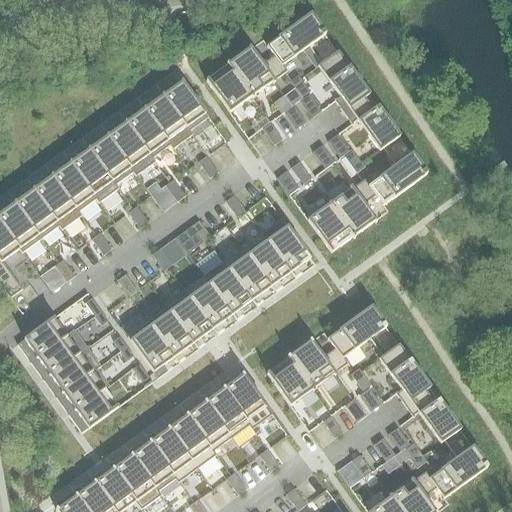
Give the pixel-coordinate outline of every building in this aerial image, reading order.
[(275,57),(261,67),(273,82),(286,72),(282,66),(309,47),(325,35),(311,15),(267,46),(275,57)] [(228,63),(227,64),(251,97),(273,82),(261,67),(249,50),(229,65),(228,63)] [(338,52),(318,67),(340,98),(335,102),(343,113),(369,95),(338,52)] [(227,66),(206,81),(229,114),(251,97),(227,64),(226,64),(227,66)] [(298,76),(289,82),(296,90),(304,84),(298,76)] [(172,94),(165,99),(186,128),(205,114),(182,83),(170,92),(172,94)] [(304,84),(296,90),(302,98),(310,92),(304,84)] [(369,95),(343,113),(351,125),(357,120),(379,152),(399,137),(369,95)] [(153,107),(146,112),(167,142),(186,128),(165,99),(163,97),(152,105),(153,107)] [(135,121),(128,126),(149,155),(167,142),(146,112),(145,110),(133,118),(135,121)] [(270,123),(262,129),(268,138),(276,132),(270,123)] [(116,134),(109,139),(131,169),(149,155),(128,126),(126,124),(115,132),(116,134)] [(276,132),(268,138),(274,146),(282,140),(276,132)] [(98,147),(91,152),(112,182),(131,169),(109,139),(108,137),(96,145),(98,147)] [(79,161),(72,166),(94,195),(112,182),(91,152),(89,150),(78,159),(79,161)] [(352,151),(344,157),(350,165),(358,159),(352,151)] [(364,180),(351,190),(362,205),(375,195),(383,206),(427,174),(412,154),(412,155),(396,166),(369,186),(364,180)] [(206,156),(198,162),(204,171),(212,165),(206,156)] [(358,159),(350,165),(356,174),(364,168),(358,159)] [(299,163),(290,169),(296,177),(305,171),(299,163)] [(61,174),(54,179),(75,209),(94,195),(72,166),(71,164),(59,172),(61,174)] [(212,165),(204,171),(210,179),(218,173),(212,165)] [(305,171),(296,177),(303,185),(311,179),(305,171)] [(42,187),(35,193),(57,222),(75,209),(54,179),(52,177),(41,185),(42,187)] [(173,180),(165,186),(171,194),(179,188),(173,180)] [(179,188),(171,194),(177,202),(185,197),(179,188)] [(351,190),(329,205),(354,239),(354,238),(353,237),(374,222),(362,205),(351,190)] [(24,201),(17,206),(38,236),(57,222),(35,193),(34,191),(22,199),(24,201)] [(233,196),(225,202),(231,210),(239,204),(233,196)] [(6,214),(0,218),(0,221),(20,249),(38,236),(17,206),(15,204),(4,212),(6,214)] [(239,204),(231,210),(237,218),(245,212),(239,204)] [(329,205),(307,221),(331,253),(352,238),(353,239),(354,239),(329,205)] [(136,207),(128,213),(134,221),(142,215),(136,207)] [(142,215),(134,221),(140,229),(148,223),(142,215)] [(0,284),(11,300),(23,291),(2,262),(20,249),(0,221),(0,284)] [(199,221),(190,227),(196,235),(205,230),(199,221)] [(287,227),(267,242),(289,272),(297,266),(298,267),(310,259),(287,227)] [(205,230),(196,235),(202,244),(211,238),(205,230)] [(99,233),(91,239),(97,248),(105,242),(99,233)] [(105,242),(97,248),(103,256),(111,250),(105,242)] [(267,242),(247,256),(269,286),(277,281),(278,282),(290,274),(289,272),(267,242)] [(160,249),(151,255),(158,264),(166,258),(160,249)] [(247,256),(228,270),(250,301),(258,295),(259,296),(270,288),(269,286),(247,256)] [(166,258),(158,264),(164,272),(172,266),(166,258)] [(62,260),(54,266),(60,275),(69,269),(62,260)] [(69,269),(60,275),(66,283),(74,277),(69,269)] [(228,270),(209,284),(231,315),(238,309),(239,310),(251,302),(250,301),(228,270)] [(125,274),(117,280),(123,289),(131,283),(125,274)] [(131,283),(123,289),(129,297),(137,291),(131,283)] [(209,284),(189,299),(211,329),(219,323),(220,324),(231,316),(231,315),(209,284)] [(189,299),(170,313),(192,343),(199,337),(200,339),(212,330),(211,329),(189,299)] [(94,302),(87,307),(94,317),(101,312),(94,302)] [(335,350),(322,360),(333,375),(347,365),(342,359),(369,340),(385,328),(386,328),(371,308),(328,339),(335,350)] [(101,312),(94,317),(102,326),(108,322),(101,312)] [(170,313),(150,327),(172,357),(180,351),(181,353),(193,344),(192,343),(170,313)] [(23,341),(17,345),(23,354),(29,350),(36,359),(67,337),(53,319),(35,332),(23,341)] [(150,327),(130,341),(157,379),(167,372),(163,366),(173,358),(172,357),(150,327)] [(36,359),(30,363),(37,372),(42,368),(49,377),(79,354),(67,337),(36,359)] [(119,337),(113,342),(120,352),(126,347),(119,337)] [(288,356),(287,357),(312,390),(333,375),(322,360),(310,343),(289,358),(288,356)] [(398,345),(378,360),(401,391),(395,395),(403,406),(429,387),(398,345)] [(126,347),(120,352),(127,361),(133,357),(126,347)] [(49,377),(43,381),(49,390),(55,385),(61,394),(92,372),(79,354),(49,377)] [(288,359),(266,374),(290,406),(312,390),(287,357),(288,359)] [(139,365),(132,369),(140,379),(146,374),(139,365)] [(358,369),(350,375),(356,383),(364,377),(358,369)] [(61,394),(56,398),(62,407),(68,403),(74,412),(105,389),(92,372),(61,394)] [(232,387),(225,392),(246,421),(265,408),(243,378),(242,376),(231,385),(232,387)] [(364,377),(356,383),(362,391),(370,385),(364,377)] [(429,387),(403,406),(412,417),(417,413),(440,445),(460,430),(429,387)] [(74,412),(68,416),(75,425),(80,420),(87,430),(118,408),(105,389),(74,412)] [(214,400),(207,405),(228,435),(246,421),(225,392),(223,390),(212,398),(214,400)] [(195,413),(188,419),(209,448),(228,435),(207,405),(205,403),(194,411),(195,413)] [(331,416),(322,422),(329,431),(337,425),(331,416)] [(177,427),(170,432),(191,462),(209,448),(188,419),(187,417),(175,425),(177,427)] [(337,425),(329,431),(335,439),(343,433),(337,425)] [(158,440),(151,445),(173,475),(191,462),(170,432),(168,430),(157,438),(158,440)] [(140,454),(133,459),(154,488),(173,475),(151,445),(150,443),(138,452),(140,454)] [(413,444),(405,450),(411,458),(419,452),(413,444)] [(425,473),(411,483),(422,498),(436,488),(444,499),(487,467),(473,447),(472,448),(456,459),(429,479),(425,473)] [(266,449),(258,455),(264,463),(273,457),(266,449)] [(419,452),(411,458),(417,467),(425,461),(419,452)] [(359,456),(351,461),(357,470),(365,464),(359,456)] [(121,467),(114,472),(136,502),(154,488),(133,459),(131,457),(120,465),(121,467)] [(273,457),(264,463),(270,472),(279,466),(273,457)] [(365,464),(357,470),(363,478),(371,472),(365,464)] [(103,480),(96,486),(114,511),(121,511),(136,502),(114,472),(113,470),(101,478),(103,480)] [(234,473),(225,479),(232,487),(240,481),(234,473)] [(240,481),(232,487),(238,495),(246,489),(240,481)] [(411,483),(390,498),(400,511),(432,511),(422,498),(411,483)] [(84,494),(77,499),(86,511),(114,511),(96,486),(94,484),(83,492),(84,494)] [(294,489),(286,495),(292,503),(300,497),(294,489)] [(76,497),(57,510),(58,511),(86,511),(77,499),(76,497)] [(300,497),(292,503),(298,511),(306,505),(300,497)] [(400,511),(390,498),(370,511),(400,511)] [(197,500),(189,506),(193,511),(197,511),(203,508),(197,500)]
